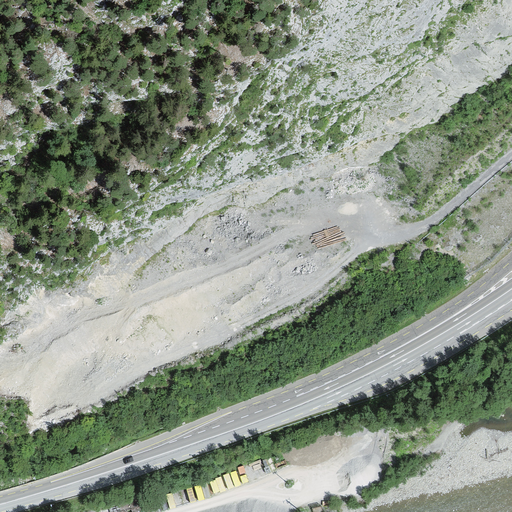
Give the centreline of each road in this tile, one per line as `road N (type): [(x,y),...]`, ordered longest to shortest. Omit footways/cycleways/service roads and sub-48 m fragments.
road 1 (primary): [(384,365),(245,425),(0,504)]
road 2 (primary): [(511,261),(384,365)]
road 3 (track): [(380,238),(431,220),(511,154)]
road 4 (primary): [(505,292),(384,365)]
